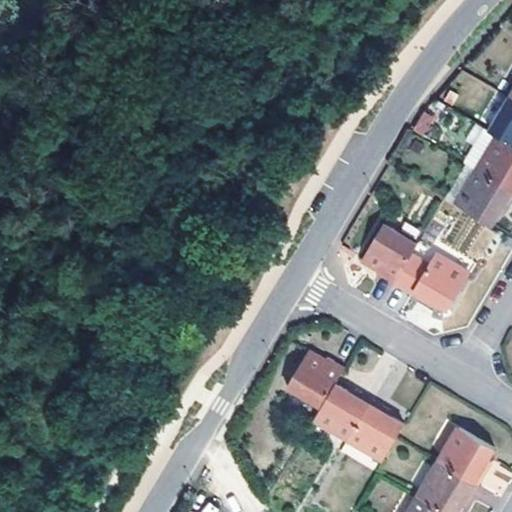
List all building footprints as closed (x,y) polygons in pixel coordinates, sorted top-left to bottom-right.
[(511,101),(507,99),(487,133),(495,138),(511,148),(511,101)] [(412,126),(422,135),(435,120),(425,111),(412,126)] [(475,171),(495,138),(487,133),(482,130),(461,163),(475,171)] [(475,171),(511,193),(511,148),(495,138),(475,171)] [(511,203),(511,193),(475,171),(454,207),(490,227),(501,210),(506,212),(511,203)] [(411,255),(416,246),(382,225),(360,262),(377,271),(375,275),(393,285),(411,255)] [(393,285),(410,296),(427,306),(429,303),(446,313),(468,277),(433,256),(428,266),(411,255),(393,285)] [(334,385),(343,370),(325,359),(323,364),(306,354),(285,390),(319,410),(334,385)] [(351,395),(334,385),(319,410),(312,421),(346,442),(370,401),(354,391),(351,395)] [(402,426),(385,416),(387,411),(370,401),(346,442),(380,462),(395,438),(402,426)] [(483,464),(492,448),(456,426),(436,462),(476,485),(487,467),(483,464)] [(443,511),(454,511),(463,498),(467,500),(476,485),(436,462),(416,496),(443,511)] [(479,487),(501,496),(511,473),(488,464),(479,487)] [(443,511),(416,496),(406,511),(443,511)] [(220,511),(211,503),(202,511),(220,511)]
